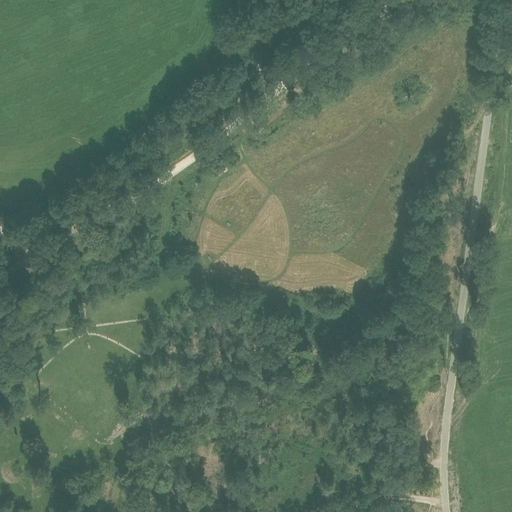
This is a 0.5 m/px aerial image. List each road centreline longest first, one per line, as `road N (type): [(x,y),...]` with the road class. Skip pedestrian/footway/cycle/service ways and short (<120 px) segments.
road 1 (unclassified): [(445,511),(446,422),(502,0)]
road 2 (track): [(158,178),(0,278)]
road 3 (track): [(396,0),(268,97)]
road 4 (track): [(268,97),(158,178)]
